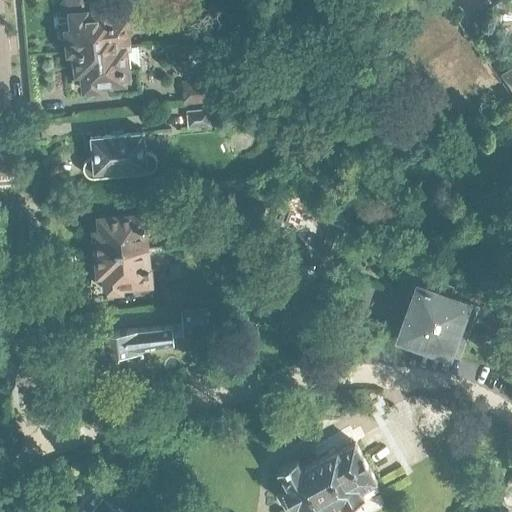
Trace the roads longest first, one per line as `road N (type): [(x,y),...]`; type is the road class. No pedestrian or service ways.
road 1 (residential): [(35,451),(180,403),(329,377),(478,384),(511,412)]
road 2 (residential): [(35,451),(0,80)]
